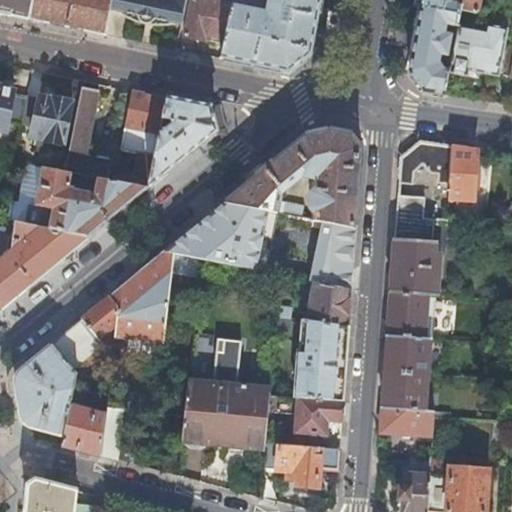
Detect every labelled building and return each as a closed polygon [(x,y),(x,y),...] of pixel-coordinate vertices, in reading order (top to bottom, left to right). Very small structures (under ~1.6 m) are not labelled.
[(0,0),(0,10),(4,12),(30,17),(33,0),(0,0)] [(79,27),(105,32),(110,8),(111,0),(33,0),(30,17),(79,27)] [(177,22),(182,22),(186,0),(111,0),(110,8),(114,8),(143,15),(144,15),(145,14),(146,14),(146,13),(147,13),(147,12),(148,9),(155,11),(160,18),(177,22)] [(205,32),(226,37),(233,4),(212,0),(191,0),(184,35),(204,39),(205,32)] [(321,0),(268,0),(264,17),(258,16),(259,10),(233,4),(226,37),(222,57),(289,71),(311,53),(321,0)] [(422,0),(421,7),(461,15),(462,8),(463,5),(450,2),(450,0),(422,0)] [(469,69),(510,76),(511,65),(511,38),(506,37),(507,28),(505,27),(507,20),(505,20),(509,2),(496,0),(481,0),(479,9),(492,17),(490,24),(488,24),(487,29),(467,25),(468,17),(477,19),(479,11),(462,8),(461,15),(459,24),(450,71),(468,74),(469,69)] [(463,0),(463,5),(462,8),(479,11),(479,9),(481,0),(463,0)] [(426,91),(446,94),(450,71),(442,69),(438,62),(440,52),(448,54),(451,35),(444,33),(446,21),(459,24),(461,15),(421,7),(420,11),(417,26),(415,41),(412,57),(409,71),(426,91)] [(169,23),(177,22),(160,18),(155,11),(148,9),(147,12),(147,13),(146,13),(146,14),(145,14),(144,15),(143,15),(114,8),(115,9),(121,13),(128,17),(136,20),(144,22),(150,23),(159,24),(169,23)] [(411,25),(417,26),(420,11),(413,10),(411,25)] [(412,57),(415,41),(408,40),(405,56),(412,57)] [(9,120),(22,122),(27,96),(15,94),(16,89),(5,87),(5,86),(0,84),(0,129),(7,131),(9,120)] [(100,177),(108,179),(110,170),(113,153),(94,149),(93,154),(86,152),(98,91),(82,88),(65,170),(71,171),(100,177)] [(108,179),(148,187),(149,186),(159,133),(160,133),(160,131),(164,114),(167,98),(132,91),(125,126),(121,150),(139,153),(134,175),(110,170),(108,179)] [(27,96),(22,122),(34,124),(31,137),(64,144),(73,102),(52,97),(52,98),(40,95),(39,99),(27,96)] [(159,133),(149,186),(215,132),(215,131),(210,107),(167,98),(164,114),(175,116),(160,131),(160,133),(159,133)] [(210,107),(215,131),(223,125),(220,110),(210,107)] [(315,219),(354,227),(360,148),(352,136),(327,131),(303,138),(224,201),(277,212),(281,193),(301,176),(317,179),(317,189),(314,189),(312,192),(311,207),(314,211),(316,212),(315,219)] [(448,183),(451,146),(421,142),(401,155),(399,180),(412,181),(413,173),(420,166),(423,166),(428,173),(436,174),(436,182),(448,183)] [(474,160),(474,150),(451,146),(448,183),(447,198),(474,200),(476,160),(474,160)] [(29,204),(25,223),(89,235),(148,187),(108,179),(100,177),(97,195),(81,191),(82,187),(72,185),(72,183),(69,182),(71,171),(65,170),(45,166),(38,204),(38,206),(29,204)] [(442,253),(445,219),(421,216),(423,196),(398,194),(390,291),(436,294),(439,252),(442,253)] [(277,212),(224,201),(164,251),(201,258),(266,272),(277,212)] [(0,307),(42,274),(89,235),(25,223),(16,221),(12,250),(10,250),(0,258),(0,263),(1,264),(0,265),(0,307)] [(201,258),(164,251),(120,286),(115,335),(113,346),(114,346),(115,337),(127,338),(157,341),(163,342),(171,271),(199,277),(201,258)] [(307,320),(347,326),(350,289),(314,282),(313,292),(302,290),(299,304),(310,306),(307,320)] [(115,335),(120,286),(82,317),(104,344),(105,345),(113,346),(115,335)] [(429,338),(432,338),(436,294),(390,291),(387,335),(429,338)] [(279,316),(291,317),(292,307),(280,305),(279,316)] [(290,328),(291,317),(279,316),(277,327),(290,328)] [(104,344),(82,317),(51,342),(74,369),(85,360),(104,344)] [(342,400),(347,326),(307,320),(304,319),(302,352),(300,352),(296,397),(299,397),(342,400)] [(427,374),(433,374),(433,367),(427,367),(429,338),(387,335),(385,371),(427,374)] [(157,341),(127,338),(126,353),(156,356),(157,341)] [(265,447),(265,443),(270,394),(271,390),(230,386),(231,382),(237,382),(241,340),(224,339),(223,351),(217,351),(213,384),(188,382),(181,444),(186,444),(189,448),(203,449),(208,446),(209,441),(265,447)] [(74,369),(51,342),(21,367),(19,370),(17,374),(16,377),(15,381),(22,418),(23,420),(26,422),(28,424),(31,426),(64,435),(73,390),(77,373),(74,369)] [(88,364),(85,360),(74,369),(77,373),(88,364)] [(427,374),(385,371),(382,407),(424,410),(427,374)] [(63,443),(102,454),(106,414),(82,409),(85,392),(73,390),(64,435),(63,443)] [(341,420),(342,400),(299,397),(297,430),(325,433),(326,425),(327,418),(332,419),(341,420)] [(102,454),(117,458),(123,408),(107,406),(106,414),(102,454)] [(424,410),(382,407),(380,431),(432,435),(433,416),(433,410),(424,410)] [(337,469),(339,449),(265,443),(265,447),(263,469),(277,470),(277,469),(289,470),(288,480),(297,480),(297,483),(320,486),(322,468),(337,469)] [(429,475),(430,460),(406,457),(404,473),(429,475)] [(443,461),(430,460),(429,475),(427,511),(426,511),(484,511),(488,469),(449,467),(448,476),(443,476),(443,461)] [(401,511),(426,511),(427,511),(429,475),(404,473),(403,486),(398,485),(397,499),(402,499),(401,511)] [(72,511),(74,488),(33,477),(27,481),(24,510),(38,511),(72,511)]
